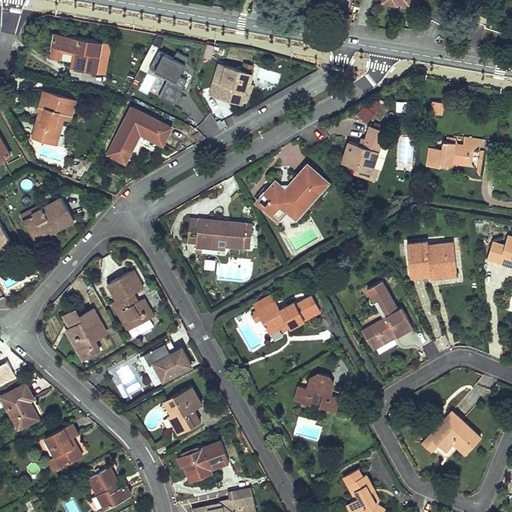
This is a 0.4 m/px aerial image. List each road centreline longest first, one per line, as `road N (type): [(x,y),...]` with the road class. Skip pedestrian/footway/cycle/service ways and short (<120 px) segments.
road 1 (residential): [(130,208),(297,511)]
road 2 (residential): [(130,208),(153,207),(369,82),(385,49)]
road 3 (residential): [(511,376),(452,360),(387,397),(379,411),(410,479),(480,509)]
road 4 (residential): [(345,41),(331,75),(139,190),(130,208)]
road 5 (secondary): [(345,41),(106,0)]
road 6 (residential): [(164,511),(133,442),(15,333)]
road 7 (residential): [(15,333),(45,291),(130,208)]
road 8 (secondary): [(511,70),(385,49)]
